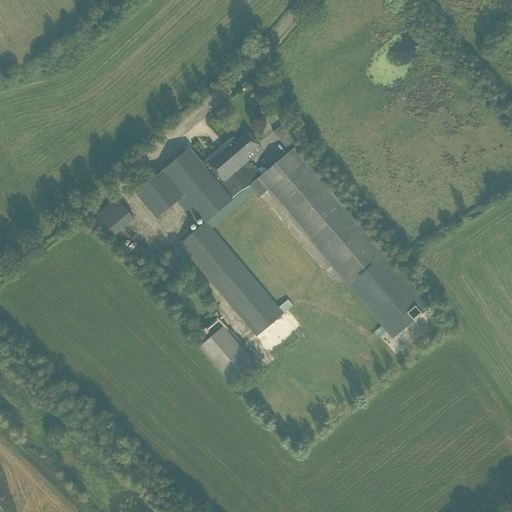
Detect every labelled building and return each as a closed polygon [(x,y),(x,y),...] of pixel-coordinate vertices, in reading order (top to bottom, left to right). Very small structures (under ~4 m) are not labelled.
[(293,148),(294,149),(300,144),(283,124),(273,132),(289,151),(293,148)] [(262,174),(259,171),(246,155),(258,145),(248,132),(235,143),(231,138),(202,163),(190,148),(136,193),(157,217),(176,201),(186,212),(193,206),(206,222),(212,228),(255,191),(249,185),(262,174)] [(289,151),(262,174),(249,185),(255,191),(259,197),(260,196),(267,190),(342,279),(346,284),(391,338),(427,307),(384,256),(303,160),(294,149),(293,148),(289,151)] [(117,197),(94,216),(111,237),(135,217),(117,197)] [(209,226),(206,222),(180,244),(257,335),(283,313),(209,226)] [(186,271),(173,257),(160,268),(173,283),(186,271)] [(223,325),(199,346),(231,385),(256,364),(223,325)]
